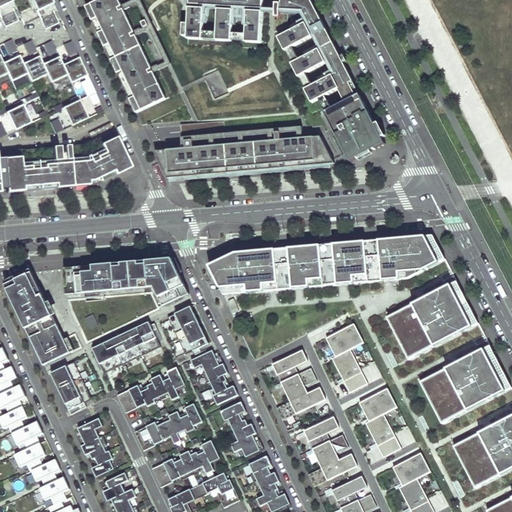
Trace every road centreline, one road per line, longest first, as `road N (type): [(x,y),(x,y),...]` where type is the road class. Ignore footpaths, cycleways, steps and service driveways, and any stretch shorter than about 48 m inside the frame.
road 1 (tertiary): [(170,218),(439,194)]
road 2 (residential): [(243,371),(307,339),(388,511)]
road 3 (residential): [(68,0),(170,218)]
road 4 (residential): [(439,194),(339,0)]
road 5 (residential): [(163,511),(111,403),(57,429)]
road 6 (tertiary): [(0,233),(170,218)]
road 7 (residential): [(170,218),(243,371)]
road 8 (residential): [(511,332),(439,194)]
road 9 (residential): [(243,371),(310,511)]
road 10 (residential): [(57,429),(4,316)]
